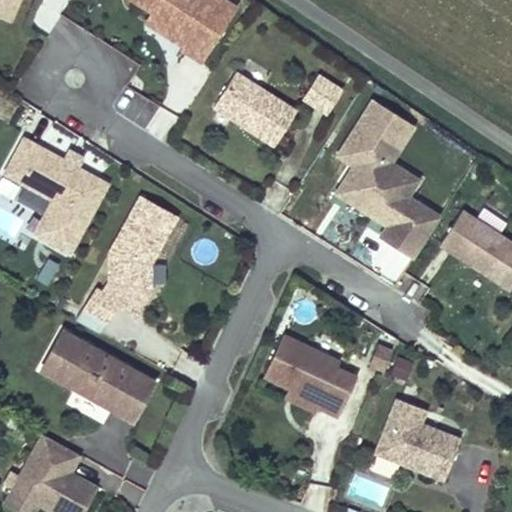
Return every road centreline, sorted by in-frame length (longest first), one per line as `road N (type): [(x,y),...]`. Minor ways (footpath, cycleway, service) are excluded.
road 1 (residential): [(281,241),(75,103),(70,74)]
road 2 (unclassified): [(511,147),(292,0)]
road 3 (residential): [(171,473),(281,241)]
road 4 (residential): [(281,241),(383,300),(402,323)]
